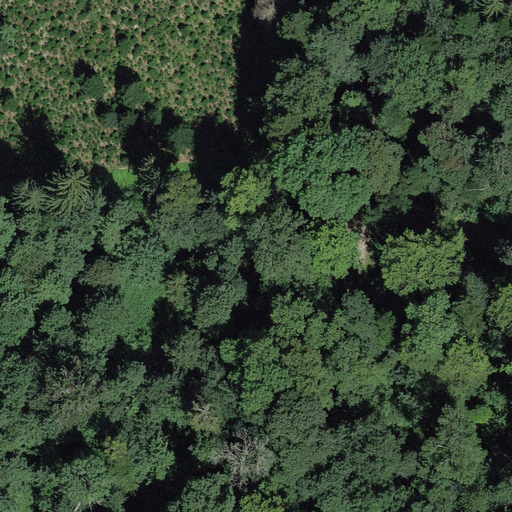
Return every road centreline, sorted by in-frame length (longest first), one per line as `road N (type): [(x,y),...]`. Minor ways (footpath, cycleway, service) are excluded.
road 1 (track): [(365,0),(383,127),(377,224),(296,492),(282,511)]
road 2 (track): [(377,224),(511,245)]
